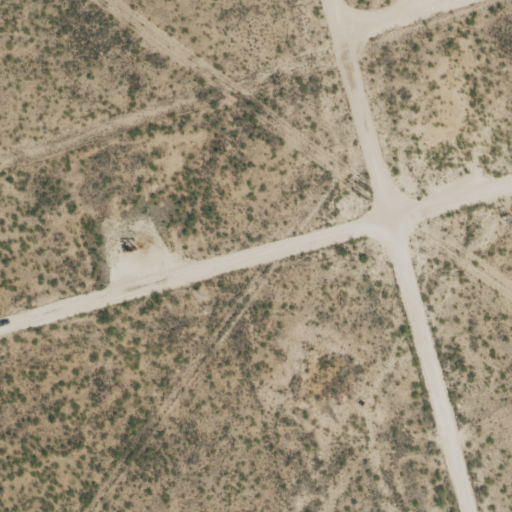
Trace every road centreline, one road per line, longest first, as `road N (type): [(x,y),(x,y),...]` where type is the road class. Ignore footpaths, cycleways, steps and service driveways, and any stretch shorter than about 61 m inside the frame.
road 1 (track): [(0,363),(511,218)]
road 2 (track): [(334,0),(471,511)]
